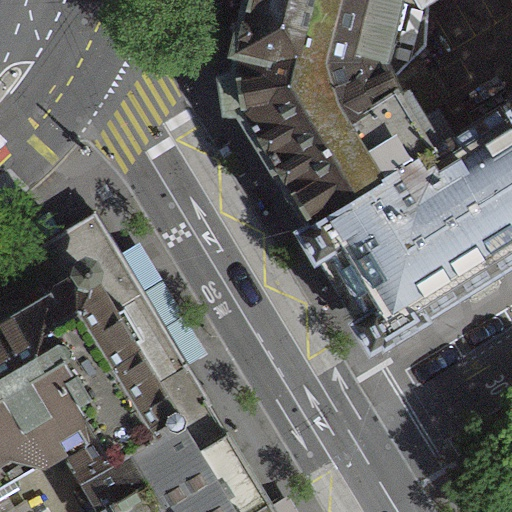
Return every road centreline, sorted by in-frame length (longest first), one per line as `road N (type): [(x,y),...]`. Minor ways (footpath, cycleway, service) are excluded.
road 1 (tertiary): [(353,476),(148,140),(78,0)]
road 2 (residential): [(353,476),(511,379)]
